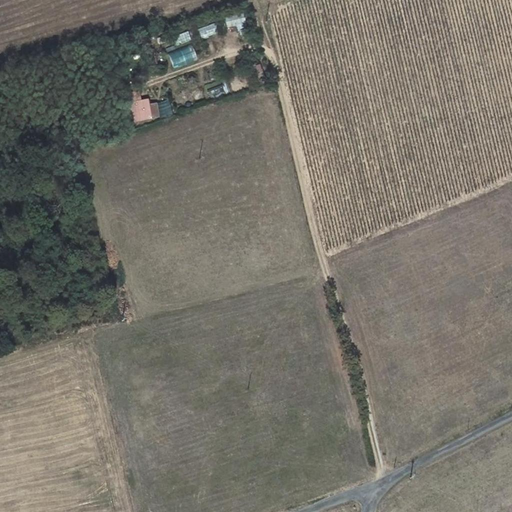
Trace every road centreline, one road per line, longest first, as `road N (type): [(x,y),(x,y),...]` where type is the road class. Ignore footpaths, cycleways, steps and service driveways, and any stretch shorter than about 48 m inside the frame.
road 1 (track): [(382,482),(269,55),(240,50),(150,85)]
road 2 (unclassified): [(370,487),(511,415)]
